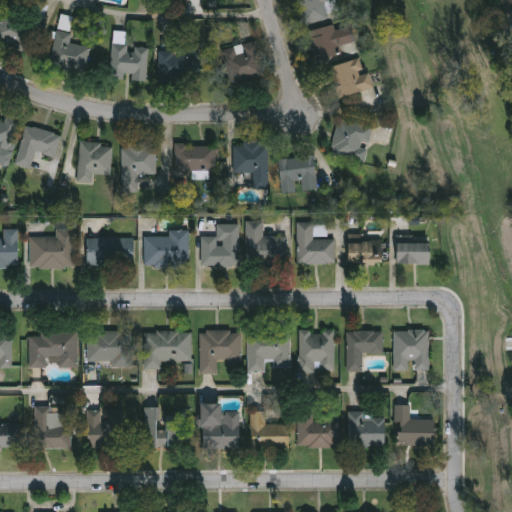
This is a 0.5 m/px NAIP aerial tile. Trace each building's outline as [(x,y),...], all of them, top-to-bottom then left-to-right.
[(298,0),(335,0),(339,15),(304,24),(298,0)] [(511,0),(511,5),(503,8),(500,0),(511,0)] [(0,46),(0,15),(33,15),(33,46),(0,46)] [(306,31),(333,25),(334,28),(351,25),(355,42),(338,45),(341,59),(314,65),(306,31)] [(50,67),(54,32),(79,34),(78,46),(89,47),(87,71),(50,67)] [(239,44),(257,41),(263,76),(228,82),(222,50),(239,46),(239,44)] [(111,45),(148,46),(147,81),(131,80),(131,79),(110,78),(111,45)] [(158,52),(200,52),(200,80),(158,80),(158,52)] [(361,58),(371,87),(339,97),(330,67),(361,58)] [(0,118),(1,116),(17,121),(4,157),(0,155),(0,118)] [(338,120),(371,126),(365,161),(332,155),(338,120)] [(53,169),(17,161),(25,126),(61,134),(53,169)] [(252,175),(233,175),(233,141),(267,141),(267,185),(251,185),(252,175)] [(110,176),(93,175),(92,183),(77,182),(79,142),(112,143),(110,176)] [(216,171),(174,171),(174,144),(216,144),(216,171)] [(121,176),(122,145),(156,146),(155,177),(121,176)] [(279,158),(314,156),(316,189),(301,191),(300,182),(293,183),(294,191),(281,192),(279,158)] [(285,236),(286,264),(247,265),(246,221),(262,221),(263,237),(285,236)] [(336,264),(335,239),(314,240),(313,222),(297,223),(298,264),(336,264)] [(201,236),(217,236),(217,224),(239,224),(239,266),(201,266),(201,236)] [(0,239),(3,239),(3,229),(18,229),(18,268),(0,268),(0,239)] [(30,237),(55,237),(55,230),(75,230),(75,268),(30,268),(30,237)] [(169,236),(169,230),(188,230),(189,267),(145,268),(144,236),(169,236)] [(86,238),(134,238),(134,266),(86,266),(86,238)] [(382,263),(349,263),(349,241),(382,241),(382,263)] [(429,263),(397,263),(397,243),(429,243),(429,263)] [(28,367),(28,334),(34,334),(34,330),(77,330),(77,367),(28,367)] [(86,330),(132,330),(132,365),(86,365),(86,330)] [(241,361),(217,361),(217,373),(199,373),(199,330),(241,330),(241,361)] [(266,371),(247,371),(247,330),(291,330),(291,370),(273,370),(273,362),(266,362),(266,371)] [(333,330),(333,371),(299,371),(299,330),(333,330)] [(361,372),(346,371),(346,330),(383,331),(383,354),(362,353),(361,372)] [(393,330),(429,330),(429,370),(410,370),(393,370),(393,330)] [(162,361),(162,369),(143,369),(143,331),(191,331),(191,361),(162,361)] [(0,332),(12,333),(11,367),(0,367),(0,332)] [(201,448),(201,404),(223,404),(223,411),(239,411),(239,448),(201,448)] [(395,444),(395,405),(410,405),(410,419),(433,419),(433,444),(395,444)] [(34,448),(34,406),(52,406),(52,413),(70,413),(70,448),(34,448)] [(143,448),(144,408),(161,408),(161,415),(183,416),(182,449),(143,448)] [(86,410),(104,410),(104,409),(127,409),(128,446),(87,447),(86,410)] [(289,424),(289,448),(250,448),(250,411),(266,411),(266,424),(289,424)] [(385,446),(349,446),(348,414),(384,413),(385,446)] [(297,448),(297,417),(338,417),(338,448),(297,448)] [(19,447),(0,447),(0,423),(19,424),(19,447)]
